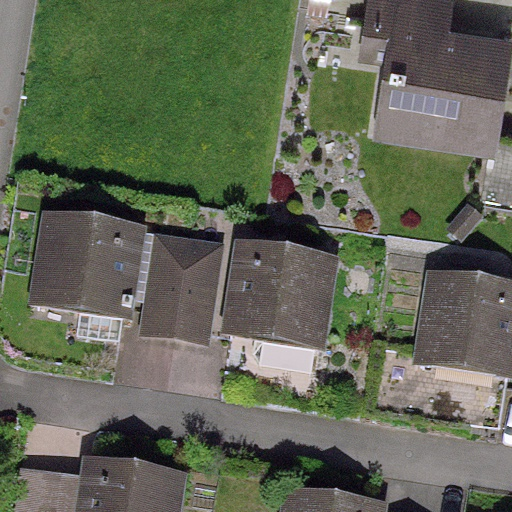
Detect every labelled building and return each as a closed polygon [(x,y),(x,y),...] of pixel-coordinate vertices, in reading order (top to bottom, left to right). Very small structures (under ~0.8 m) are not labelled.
[(426,125),(487,134),(501,45),(425,34),(430,3),(412,0),(370,0),(366,26),(391,30),(375,133),(423,141),(426,125)] [(511,208),(511,138),(487,134),(477,203),(511,208)] [(128,309),(121,308),(131,242),(47,228),(35,303),(126,318),(128,309)] [(324,271),(240,258),(228,332),(253,336),(249,361),(256,372),(306,380),(324,271)] [(142,337),(171,341),(180,282),(150,278),(142,337)] [(209,286),(180,282),(171,341),(201,346),(209,286)] [(420,362),(505,375),(511,325),(511,299),(431,288),(420,362)] [(168,511),(172,487),(88,475),(81,511),(168,511)] [(11,511),(41,511),(46,484),(16,479),(11,511)]
